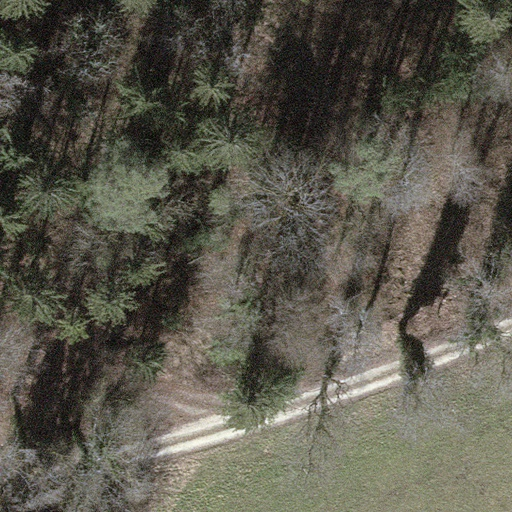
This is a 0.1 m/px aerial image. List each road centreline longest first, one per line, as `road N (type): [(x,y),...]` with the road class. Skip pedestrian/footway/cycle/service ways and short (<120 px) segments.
road 1 (track): [(511,310),(218,434),(0,474)]
road 2 (track): [(0,281),(218,434)]
